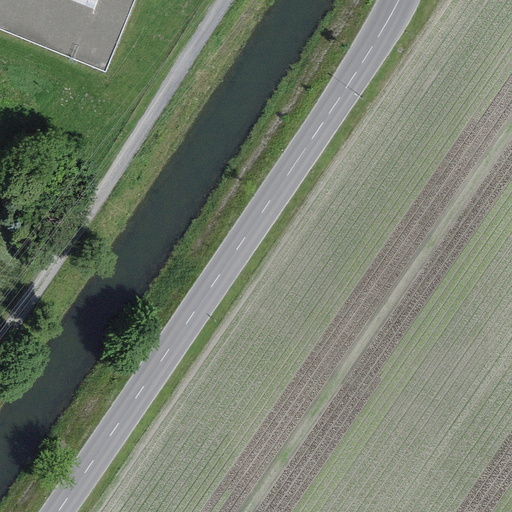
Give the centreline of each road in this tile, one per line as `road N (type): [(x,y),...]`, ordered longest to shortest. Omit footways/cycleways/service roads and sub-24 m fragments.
road 1 (unclassified): [(62,511),(401,0)]
road 2 (track): [(223,0),(0,354)]
